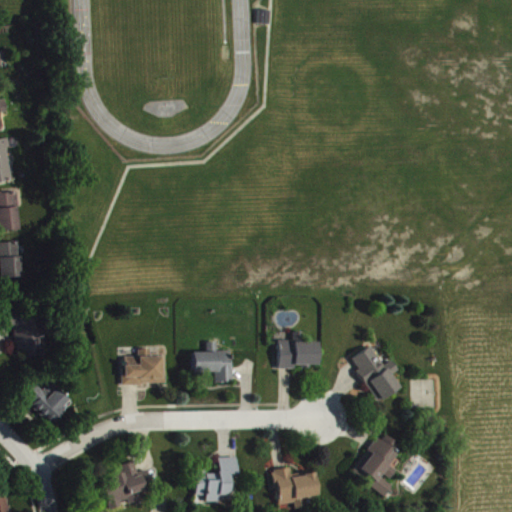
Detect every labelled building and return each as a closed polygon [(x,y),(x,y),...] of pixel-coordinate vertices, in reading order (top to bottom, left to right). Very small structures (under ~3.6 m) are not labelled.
[(9,150),(8,141),(0,141),(0,185),(10,184),(6,151),(9,150)] [(0,234),(19,232),(16,194),(0,195),(0,234)] [(0,280),(20,279),(18,245),(0,245),(0,280)] [(15,330),(18,360),(44,357),(39,313),(0,317),(1,331),(15,330)] [(319,345),(303,345),(303,334),(294,334),(294,343),(279,343),(280,370),(319,370),(319,345)] [(353,360),(360,372),(359,372),(378,405),(401,391),(393,377),(399,373),(393,363),(384,368),(373,349),(353,360)] [(167,386),(166,359),(152,359),(152,351),(139,352),(139,359),(126,360),(126,387),(167,386)] [(193,355),(193,375),(216,375),(216,386),(233,385),(232,354),(193,355)] [(36,386),(23,399),(52,427),(73,406),(51,385),(43,393),(36,386)] [(385,499),(394,488),(389,484),(397,473),(391,468),(400,457),(394,452),(399,446),(385,435),(354,474),(385,499)] [(197,498),(206,498),(206,505),(220,505),(220,497),(231,497),(230,477),(238,477),(238,460),(219,460),(219,475),(197,475),(197,498)] [(154,489),(148,472),(138,476),(135,464),(120,469),(122,475),(104,481),(113,509),(129,504),(130,506),(142,502),(139,493),(154,489)] [(298,511),(307,511),(305,500),(319,498),(316,476),(293,479),(292,470),(274,472),(279,507),(296,505),(296,511),(298,511)]
